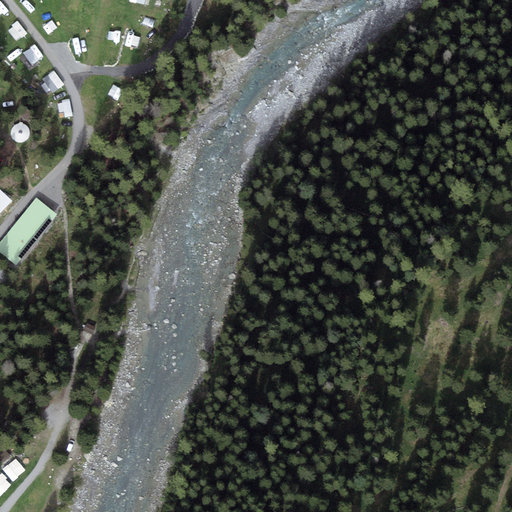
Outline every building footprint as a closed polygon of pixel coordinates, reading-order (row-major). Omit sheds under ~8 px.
[(31,68),(43,60),(34,47),(22,56),(31,68)] [(42,81),(50,95),(62,88),(54,74),(42,81)] [(36,198),(0,243),(0,251),(17,264),(57,214),(36,198)] [(3,470),(14,482),(25,471),(14,460),(3,470)] [(0,477),(0,499),(11,486),(0,477)]
